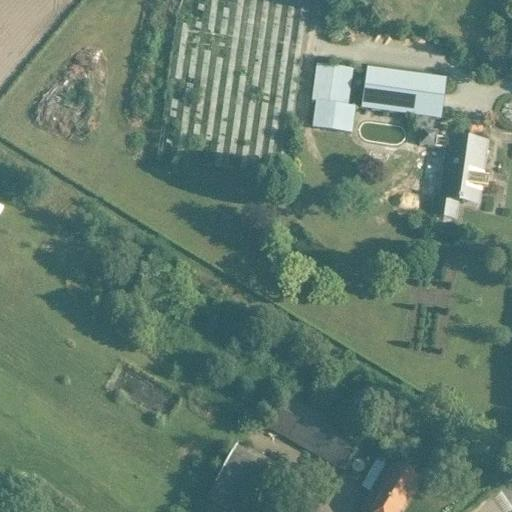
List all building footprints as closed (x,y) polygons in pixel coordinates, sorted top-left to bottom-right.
[(179,0),(158,163),(284,180),(308,0),(179,0)] [(315,104),(311,132),(351,136),(355,109),(347,108),(352,73),(316,67),(311,103),(315,104)] [(455,221),(457,203),(477,205),(486,145),(448,140),(448,142),(436,140),(437,133),(433,132),(434,126),(435,126),(436,121),(439,121),(446,81),(426,78),(367,70),(361,110),(416,118),(415,130),(421,131),(419,146),(447,151),(440,199),(434,198),(431,217),(455,221)] [(289,395),(269,431),(342,472),(361,437),(289,395)] [(367,441),(365,447),(367,452),(373,454),(379,452),(381,446),(378,440),(372,438),(367,441)] [(308,487),(238,446),(206,499),(228,511),(268,511),(278,497),(291,505),(308,487)] [(403,511),(422,484),(395,467),(388,463),(377,481),(369,476),(360,489),(371,496),(360,511),(403,511)] [(307,511),(298,501),(284,511),(307,511)]
